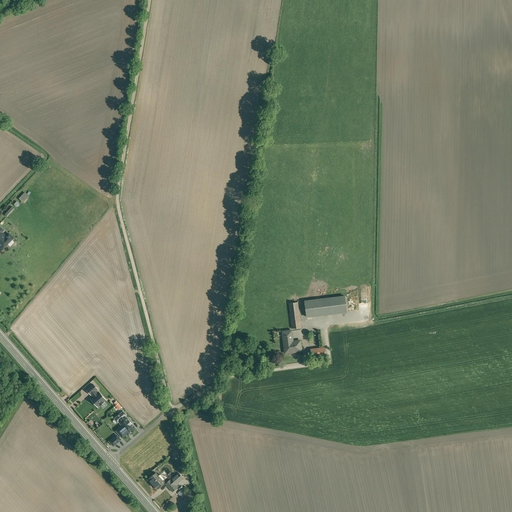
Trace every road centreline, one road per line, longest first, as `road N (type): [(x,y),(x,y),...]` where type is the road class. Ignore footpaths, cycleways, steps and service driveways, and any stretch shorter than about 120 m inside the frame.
road 1 (track): [(149,0),(117,198),(171,410)]
road 2 (track): [(511,298),(333,332),(325,337),(325,362)]
road 3 (secondary): [(109,462),(0,336)]
road 4 (unclassified): [(171,410),(236,375),(325,362)]
